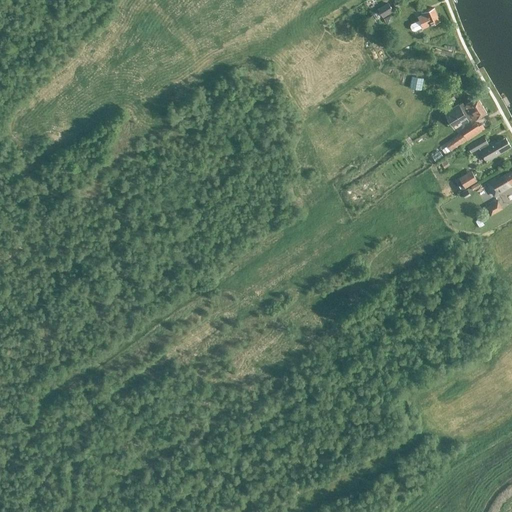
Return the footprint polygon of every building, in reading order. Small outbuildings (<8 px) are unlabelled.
[(382,17),(386,15),(393,11),(388,2),(377,9),(382,17)] [(411,25),(414,32),(427,26),(428,27),(440,21),(434,8),(422,14),(424,19),(411,25)] [(461,103),(444,114),(451,125),(460,120),(463,125),(471,120),(472,122),(486,113),(477,99),(463,107),(461,103)] [(461,133),(467,141),(481,132),(481,131),(484,129),(480,123),(477,125),(476,124),(461,133)] [(484,135),(467,146),(471,152),(479,148),(480,150),(487,162),(511,147),(506,138),(497,143),(496,140),(488,145),(487,143),(488,142),(484,135)] [(446,159),(440,163),(444,168),(449,165),(446,159)] [(501,174),(489,182),(496,195),(506,189),(505,187),(511,182),(511,170),(502,176),(501,174)] [(465,188),(477,181),(471,171),(459,178),(465,188)] [(499,200),(487,207),(492,214),(504,207),(499,200)]
